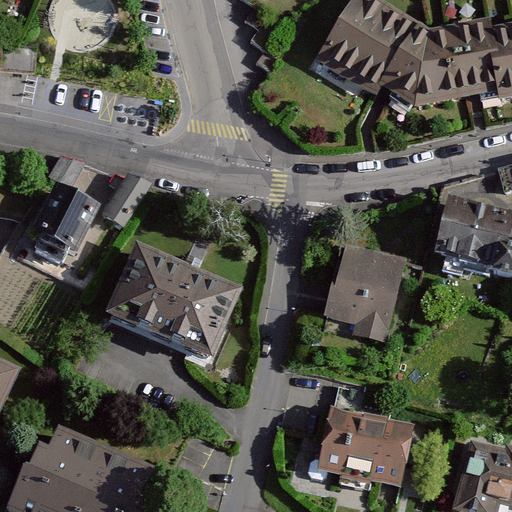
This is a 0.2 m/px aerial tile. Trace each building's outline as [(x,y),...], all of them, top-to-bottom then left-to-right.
[(418,105),(501,93),(504,100),(511,98),(511,26),(498,30),(494,20),(435,30),(387,0),(359,0),(323,61),(380,99),(388,89),(418,105)] [(124,233),(153,188),(130,178),(103,219),(124,233)] [(78,258),(101,211),(55,189),(32,236),(78,258)] [(511,244),(511,217),(449,203),(435,260),(491,273),(489,279),(511,284),(511,250),(511,244)] [(408,261),(347,246),(339,280),(335,279),(325,319),(355,327),(353,337),(387,346),(408,261)] [(246,293),(141,248),(111,319),(217,363),(246,293)] [(0,423),(22,376),(0,366),(0,423)] [(316,473),(405,493),(420,428),(359,415),(363,396),(342,391),(338,410),(331,409),(316,473)] [(26,464),(6,511),(156,511),(171,478),(58,433),(52,449),(41,445),(32,467),(26,464)] [(504,453),(476,443),(455,508),(466,511),(469,511),(471,507),(485,511),(484,511),(506,511),(508,510),(511,511),(511,442),(508,441),(504,453)]
